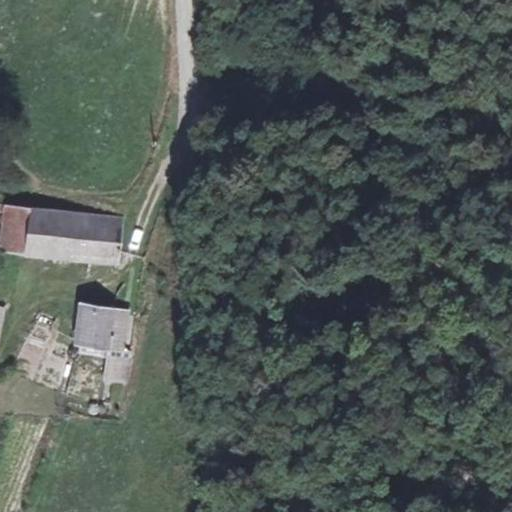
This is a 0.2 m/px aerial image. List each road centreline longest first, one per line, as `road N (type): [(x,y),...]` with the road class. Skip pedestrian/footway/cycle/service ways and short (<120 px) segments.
road 1 (unclassified): [(176,154),(226,511)]
road 2 (residential): [(187,0),(189,76),(176,154)]
